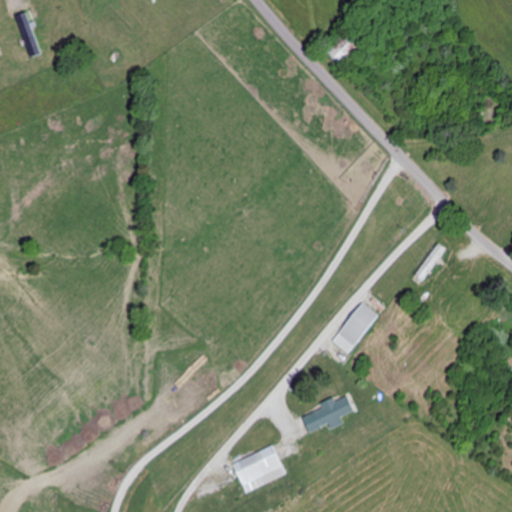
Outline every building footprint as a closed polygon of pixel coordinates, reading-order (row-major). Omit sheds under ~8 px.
[(367,48),(348,29),(325,52),(344,71),(367,48)] [(416,277),(425,283),(448,251),(440,244),(416,277)] [(354,356),(382,315),(364,304),(336,345),(354,356)] [(342,418),(356,412),(349,394),(322,405),(323,409),(314,413),(321,429),(332,424),(334,429),(345,425),(342,418)] [(247,493),(287,476),(275,446),(234,463),(247,493)]
